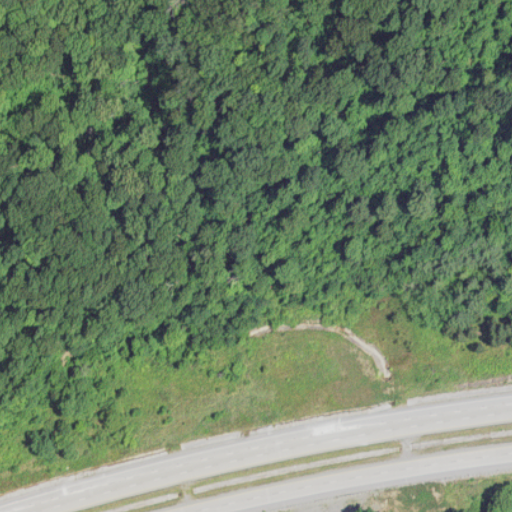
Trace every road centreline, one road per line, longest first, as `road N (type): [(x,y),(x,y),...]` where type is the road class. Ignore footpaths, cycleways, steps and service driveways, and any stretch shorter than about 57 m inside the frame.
road 1 (motorway): [(511,409),(201,467),(40,511)]
road 2 (motorway): [(196,511),(511,452)]
